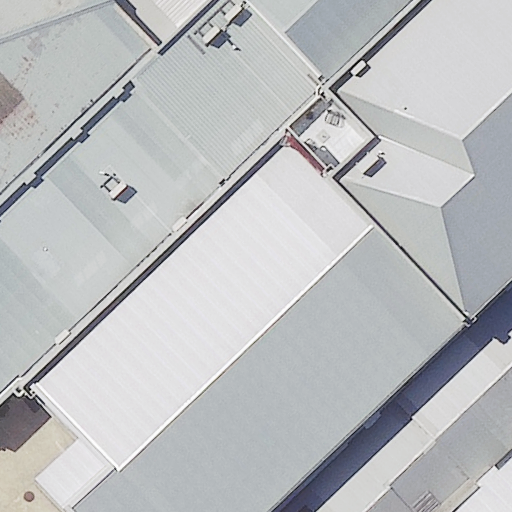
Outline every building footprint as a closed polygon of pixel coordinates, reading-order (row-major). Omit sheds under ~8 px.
[(145,0),(80,0),(111,32),(116,28),(145,0)] [(384,0),(145,0),(116,28),(227,146),(384,0)] [(511,256),(511,54),(461,0),(384,0),(227,146),(193,177),(381,378),(511,256)] [(86,122),(0,29),(0,201),(32,172),(86,122)] [(0,392),(128,274),(32,172),(0,201),(0,392)] [(236,511),(341,415),(171,234),(128,274),(0,392),(0,511),(236,511)] [(510,511),(511,256),(381,378),(341,415),(236,511),(510,511)]
